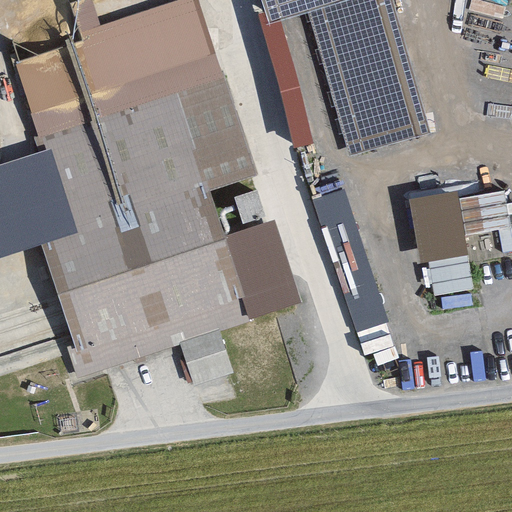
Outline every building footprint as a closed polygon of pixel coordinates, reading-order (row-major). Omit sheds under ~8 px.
[(17,60),(32,111),(213,56),(195,0),(171,0),(78,29),(82,40),(17,60)] [(260,0),(268,25),(308,13),(349,156),(427,134),(387,0),(260,0)] [(78,379),(298,305),(287,274),(248,287),(214,189),(254,176),(218,70),(39,130),(72,227),(42,237),(78,345),(67,348),(78,379)] [(393,344),(351,186),(319,195),(361,353),(393,344)] [(510,225),(505,194),(416,209),(424,259),(465,252),(462,233),(510,225)]
